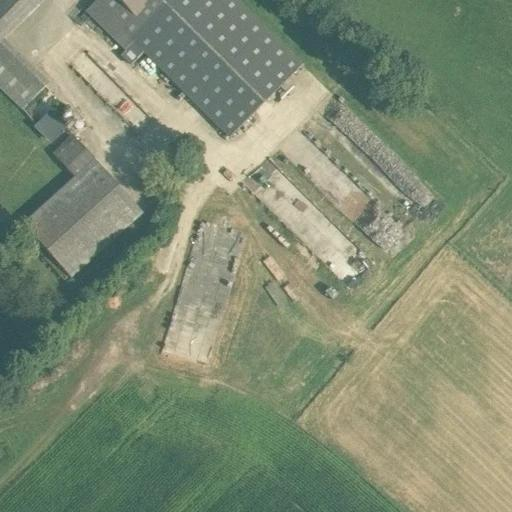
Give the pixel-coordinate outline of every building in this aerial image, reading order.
[(0,0),(0,90),(22,112),(49,85),(4,41),(44,0),(0,0)] [(227,0),(153,0),(135,19),(115,0),(99,0),(86,14),(126,53),(121,58),(132,68),(145,54),(232,138),(299,69),(227,0)] [(115,0),(135,19),(153,0),(115,0)] [(367,151),(379,139),(347,108),(335,120),(367,151)] [(67,129),(50,112),(33,128),(50,146),(67,129)] [(142,214),(93,160),(94,159),(72,135),(52,155),(73,179),(22,226),(70,279),(142,214)] [(267,158),(244,180),(274,210),(296,188),(267,158)] [(410,189),(410,201),(425,202),(425,189),(410,189)] [(199,223),(164,354),(209,366),(244,236),(199,223)]
